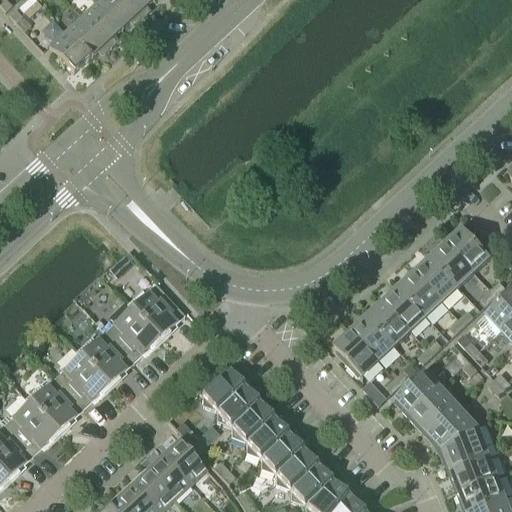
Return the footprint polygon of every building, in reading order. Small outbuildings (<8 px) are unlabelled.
[(141,22),(120,0),(100,0),(96,5),(121,32),(131,22),(135,27),(141,22)] [(153,2),(150,0),(120,0),(141,22),(147,17),(142,12),(153,2)] [(11,9),(5,3),(0,7),(0,10),(4,15),(11,9)] [(121,32),(96,5),(80,20),(109,51),(115,46),(111,41),(121,32)] [(21,20),(15,14),(9,20),(14,26),(21,20)] [(109,51),(80,20),(64,34),(89,61),(99,52),(104,57),(109,51)] [(89,61),(64,34),(47,50),(73,77),(89,61)] [(488,254),(481,247),(476,246),(462,231),(455,238),(450,238),(443,244),(473,277),(490,261),(488,260),(488,254)] [(473,277),(443,244),(436,251),(436,256),(429,262),(457,292),(473,277)] [(457,292),(429,262),(423,267),(418,267),(411,273),(442,306),(457,292)] [(442,306),(411,273),(404,280),(404,285),(398,291),(426,321),(442,306)] [(505,292),(499,286),(489,294),(495,301),(505,292)] [(184,320),(155,290),(155,289),(145,298),(141,294),(125,309),(160,346),(172,335),(170,333),(184,320)] [(426,321),(398,291),(392,297),(387,297),(380,303),(410,336),(426,321)] [(501,335),(511,324),(511,293),(485,318),(501,335)] [(486,309),(495,301),(489,294),(480,303),(486,309)] [(410,336),(380,303),(373,309),(373,314),(366,320),(394,350),(410,336)] [(160,346),(125,309),(110,323),(113,327),(104,336),(133,367),(146,355),(148,357),(160,346)] [(464,330),(473,321),(467,315),(458,324),(464,330)] [(394,350),(366,320),(360,326),(355,326),(348,333),(378,365),(394,350)] [(455,339),(464,330),(458,324),(448,332),(455,339)] [(511,347),(511,324),(501,335),(511,347)] [(378,365),(348,333),(341,339),(341,344),(334,351),(348,365),(348,371),(355,378),(360,378),(362,380),(378,365)] [(133,367),(104,336),(94,345),(90,341),(75,355),(109,393),(121,382),(119,379),(133,367)] [(432,359),(441,351),(435,344),(426,353),(432,359)] [(479,355),(470,346),(464,352),(473,361),(479,355)] [(423,368),(432,359),(426,353),(417,362),(423,368)] [(109,393),(75,355),(59,370),(63,374),(53,383),(82,414),(95,401),(98,404),(109,393)] [(487,364),(485,361),(479,355),(473,361),(481,370),(487,364)] [(468,365),(459,356),(453,362),(462,371),(468,365)] [(477,374),(468,365),(462,371),(470,380),(477,374)] [(215,415),(243,389),(237,383),(239,379),(230,374),(228,373),(200,399),(201,400),(201,409),(214,414),(215,415)] [(410,380),(404,374),(394,382),(400,389),(410,380)] [(408,422),(440,391),(425,375),(395,402),(401,409),(401,414),(408,422)] [(508,387),(500,377),(493,383),(502,393),(508,387)] [(391,397),(400,389),(394,382),(385,391),(391,397)] [(82,414),(53,383),(44,392),(40,388),(24,402),(59,439),(71,429),(69,426),(82,414)] [(502,393),(493,383),(487,389),(496,399),(502,393)] [(501,404),(511,393),(511,390),(508,387),(502,393),(496,399),(501,404)] [(230,431),(258,404),(252,398),(254,395),(244,390),(243,389),(215,415),(216,416),(216,425),(229,430),(230,431)] [(426,436),(456,408),(440,391),(408,422),(414,428),(419,428),(426,436)] [(59,439),(24,402),(9,417),(13,421),(3,430),(32,460),(45,448),(47,450),(59,439)] [(244,447),(272,420),(267,414),(268,411),(259,406),(258,404),(230,431),(231,432),(231,441),(244,446),(244,447)] [(437,456),(477,431),(456,408),(426,436),(432,443),(432,448),(437,456)] [(259,462),(287,436),(281,430),(283,427),(274,422),(272,420),(244,447),(246,448),(246,457),(258,462),(259,462)] [(32,460),(3,430),(0,432),(0,477),(9,486),(20,475),(18,473),(32,460)] [(489,461),(477,431),(437,456),(442,464),(447,466),(451,476),(489,461)] [(198,442),(190,434),(183,441),(191,448),(198,442)] [(274,478),(302,452),(296,446),(298,443),(288,438),(287,436),(259,462),(260,464),(260,473),(273,477),(274,478)] [(206,474),(176,442),(169,449),(171,452),(162,460),(190,489),(206,474)] [(205,450),(198,442),(191,448),(198,456),(205,450)] [(288,494),(316,468),(311,462),(313,458),(303,453),(302,452),(274,478),(275,479),(275,488),(288,493),(288,494)] [(190,489),(162,460),(154,468),(151,465),(144,472),(174,504),(190,489)] [(497,481),(489,461),(451,476),(454,484),(452,489),(455,498),(497,481)] [(227,474),(220,466),(213,472),(220,480),(227,474)] [(303,510),(331,483),(326,477),(327,474),(318,469),(316,468),(288,494),(290,495),(289,504),(302,509),(303,510)] [(164,511),(174,504),(144,472),(137,479),(139,481),(131,489),(151,511),(164,511)] [(234,481),(227,474),(220,480),(227,488),(234,481)] [(0,494),(9,486),(0,477),(0,494)] [(478,511),(505,502),(497,481),(455,498),(459,506),(463,508),(464,511),(478,511)] [(334,511),(347,497),(340,492),(341,488),(332,485),(331,483),(303,510),(304,511),(334,511)] [(151,511),(131,489),(122,497),(120,495),(112,502),(122,511),(151,511)] [(249,504),(243,495),(235,500),(241,509),(249,504)] [(361,511),(358,509),(360,506),(350,501),(347,497),(334,511),(361,511)] [(122,511),(112,502),(105,508),(107,510),(105,511),(122,511)] [(508,511),(505,502),(478,511),(508,511)]
